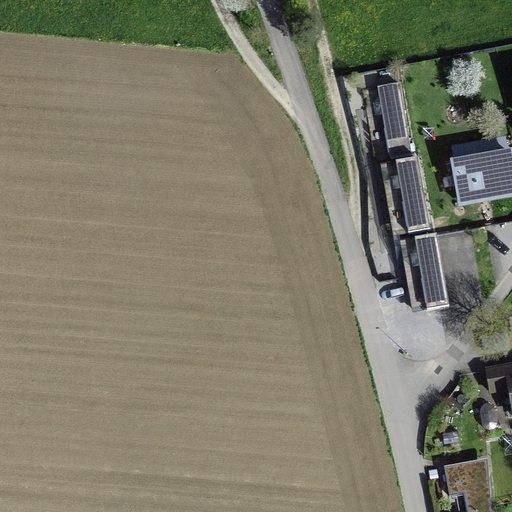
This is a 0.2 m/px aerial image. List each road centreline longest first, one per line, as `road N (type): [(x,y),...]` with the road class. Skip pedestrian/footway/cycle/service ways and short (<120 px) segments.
road 1 (residential): [(417,511),(349,243),(306,118)]
road 2 (track): [(349,243),(354,175),(311,0)]
road 3 (track): [(314,140),(230,88),(166,0)]
road 4 (track): [(213,0),(263,81),(306,118)]
